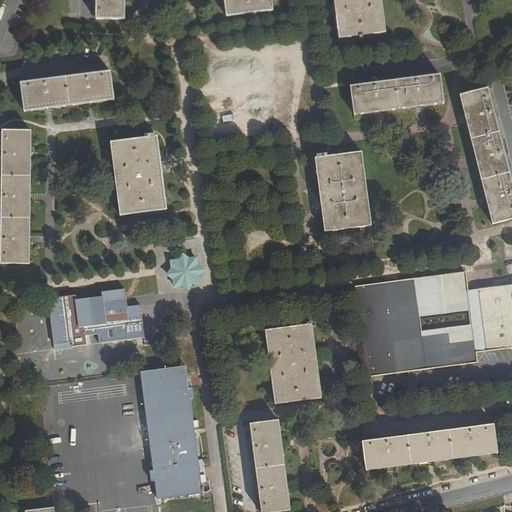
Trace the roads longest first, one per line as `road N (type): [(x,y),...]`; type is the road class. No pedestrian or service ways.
road 1 (unknown): [(511,369),(347,390)]
road 2 (unknown): [(321,141),(332,280)]
road 3 (residential): [(391,511),(511,481)]
